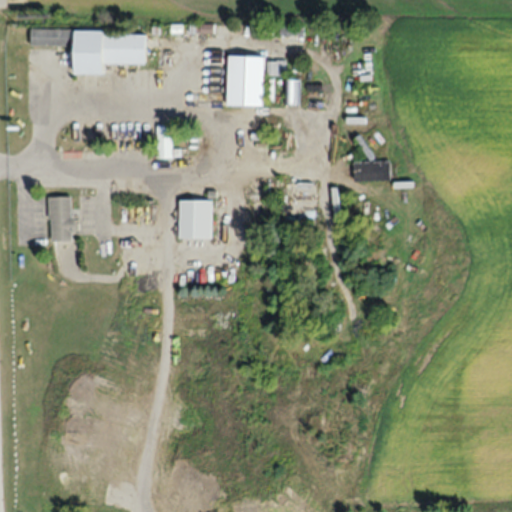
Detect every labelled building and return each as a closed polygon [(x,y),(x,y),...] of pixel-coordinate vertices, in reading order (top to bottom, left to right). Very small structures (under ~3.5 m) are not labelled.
[(278,28),(278,37),(304,37),(304,28),(278,28)] [(71,30),(32,30),(32,46),(71,46),(71,30)] [(104,75),(104,64),(145,64),(145,33),(75,33),(75,74),(104,75)] [(264,57),(228,57),(228,107),(264,107),(264,57)] [(299,81),(288,81),(288,105),(299,105),(299,81)] [(157,159),(173,159),(173,127),(157,127),(157,159)] [(356,181),(391,181),(391,162),(356,162),(356,181)] [(50,197),(51,242),(75,242),(74,197),(50,197)] [(212,202),(181,202),(181,240),(212,240),(212,202)]
